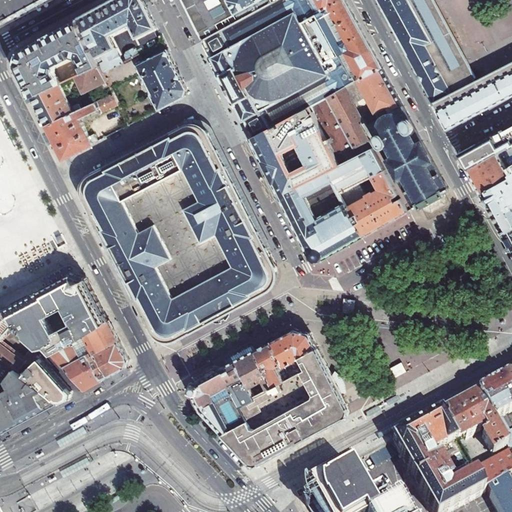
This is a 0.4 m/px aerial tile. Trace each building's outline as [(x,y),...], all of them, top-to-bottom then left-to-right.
[(0,0),(0,22),(2,23),(44,0),(0,0)] [(112,0),(98,8),(78,19),(100,64),(104,74),(140,55),(144,53),(142,49),(138,51),(135,50),(127,54),(126,58),(126,59),(122,62),(109,36),(129,26),(136,39),(157,28),(142,0),(112,0)] [(181,0),(202,42),(219,32),(216,26),(236,15),(240,21),(278,0),(181,0)] [(219,32),(202,42),(202,43),(205,42),(206,44),(205,44),(207,47),(208,46),(211,52),(210,53),(211,55),(212,55),(213,58),(212,58),(221,74),(219,75),(221,78),(222,78),(225,84),(224,85),(224,86),(225,88),(227,87),(230,94),(229,95),(230,97),(231,97),(234,102),(233,102),(234,106),(235,105),(243,122),(244,121),(245,123),(245,124),(246,126),(250,133),(249,133),(251,136),(252,136),(252,137),(251,138),(251,139),(310,107),(340,165),(359,154),(356,148),(329,97),(361,79),(317,0),(278,0),(240,21),(219,32)] [(345,0),(317,0),(361,79),(382,67),(359,24),(357,19),(355,15),(354,16),(353,14),(345,0)] [(511,0),(376,0),(447,129),(511,95),(511,0)] [(32,95),(33,97),(60,84),(55,72),(57,66),(73,57),(78,59),(85,72),(100,64),(78,19),(76,20),(76,18),(56,29),(22,47),(23,48),(20,50),(17,57),(15,64),(23,80),(32,96),(32,95)] [(144,62),(140,55),(104,74),(108,80),(111,89),(136,75),(141,73),(146,82),(152,94),(183,80),(176,66),(167,49),(144,62)] [(77,76),(85,92),(108,80),(104,74),(100,64),(85,72),(77,76)] [(361,79),(329,97),(356,148),(370,140),(362,124),(363,122),(364,120),(355,104),(367,97),(380,120),(404,106),(396,93),(382,67),(361,79)] [(141,73),(136,75),(141,85),(146,82),(141,73)] [(183,80),(152,94),(150,95),(159,111),(185,97),(188,90),(185,84),(183,80)] [(60,84),(33,97),(40,110),(48,125),(83,108),(80,103),(74,106),(75,107),(73,108),(60,84)] [(63,154),(65,160),(99,142),(95,135),(88,138),(79,119),(95,111),(104,114),(120,105),(113,92),(83,108),(48,125),(49,128),(63,154)] [(380,120),(370,125),(376,136),(415,209),(421,206),(422,208),(446,195),(444,193),(448,190),(450,190),(408,113),(404,106),(380,120)] [(310,107),(251,139),(252,140),(250,141),(256,151),(257,151),(263,161),(261,162),(273,185),(274,185),(309,254),(311,254),(311,255),(312,257),(314,259),(315,260),(317,260),(319,260),(320,260),(322,259),(323,258),(325,259),(358,240),(363,237),(341,196),(361,184),(375,176),(386,170),(374,147),(359,154),(340,165),(310,107)] [(123,270),(155,334),(159,338),(162,340),(167,341),(171,342),(175,341),(226,313),(271,289),(274,287),(277,283),(279,279),(279,275),(279,270),(277,266),(263,238),(209,132),(205,128),(201,125),(197,124),(192,124),(187,125),(138,150),(93,174),(90,176),(87,180),(85,184),(83,189),(84,193),(85,197),(90,206),(123,270)] [(507,149),(469,169),(476,181),(505,166),(502,160),(511,153),(511,125),(499,132),(507,149)] [(482,141),(461,153),(469,169),(507,149),(499,132),(498,133),(498,135),(483,143),(482,141)] [(370,140),(356,148),(359,154),(374,147),(370,140)] [(505,166),(476,181),(479,187),(482,193),(483,193),(511,177),(507,169),(511,166),(511,153),(502,160),(505,166)] [(511,177),(483,193),(503,234),(511,229),(511,166),(507,169),(511,177)] [(341,196),(363,237),(387,223),(408,212),(401,199),(396,201),(394,197),(399,195),(386,170),(375,176),(382,189),(375,192),(375,191),(368,196),(361,184),(341,196)] [(511,229),(503,234),(511,249),(511,229)] [(13,305),(6,308),(17,329),(40,347),(46,346),(53,354),(97,329),(96,327),(109,320),(106,316),(87,279),(78,276),(72,274),(40,290),(37,292),(13,305)] [(355,303),(356,299),(344,298),(343,305),(343,312),(348,313),(354,313),(355,303)] [(0,354),(2,356),(24,372),(30,364),(42,357),(36,351),(40,347),(17,329),(6,308),(3,310),(0,311),(0,354)] [(97,329),(53,354),(65,367),(90,354),(102,380),(103,381),(106,379),(127,367),(130,359),(121,343),(109,320),(96,327),(97,329)] [(279,338),(272,341),(283,362),(291,377),(302,371),(307,368),(305,365),(296,370),(291,361),(300,356),(318,346),(312,333),(311,332),(304,331),(296,329),(279,338)] [(264,345),(256,349),(275,386),(286,381),(277,365),(283,362),(272,341),(264,345)] [(332,374),(318,346),(300,356),(305,365),(307,368),(302,371),(310,385),(332,374)] [(275,386),(256,349),(246,354),(237,359),(255,396),(275,386)] [(0,358),(2,356),(0,354),(0,399),(4,398),(1,390),(8,384),(0,377),(0,358)] [(90,354),(65,367),(76,378),(86,389),(94,385),(102,380),(90,354)] [(24,372),(2,356),(0,358),(0,377),(8,384),(1,390),(4,398),(0,399),(0,436),(7,432),(28,421),(45,412),(61,403),(53,395),(24,372)] [(30,364),(24,372),(53,395),(61,403),(71,398),(73,391),(45,361),(42,357),(30,364)] [(255,396),(237,359),(228,364),(227,363),(211,372),(194,381),(191,389),(202,409),(212,419),(241,403),(242,404),(256,397),(255,396)] [(398,370),(393,372),(398,382),(409,376),(404,366),(398,370)] [(336,382),(332,374),(310,385),(302,371),(286,381),(275,386),(255,396),(256,397),(242,404),(250,419),(225,432),(251,461),(256,462),(262,462),(318,432),(339,421),(338,419),(341,418),(344,415),(345,414),(347,411),(347,406),(346,402),(344,400),(345,399),(336,382)] [(492,387),(476,395),(506,451),(509,456),(511,462),(511,386),(508,378),(502,381),(492,387)] [(446,412),(441,414),(457,444),(464,440),(465,442),(474,437),(474,436),(484,430),(487,435),(482,437),(482,439),(491,457),(493,458),(506,451),(476,395),(446,412)] [(241,403),(212,419),(224,433),(225,432),(250,419),(242,404),(241,403)] [(397,438),(393,440),(432,511),(449,511),(483,493),(473,475),(457,444),(441,414),(418,427),(407,433),(397,438)] [(392,441),(370,453),(375,461),(397,450),(392,441)] [(511,462),(509,456),(473,475),(483,493),(486,492),(505,481),(511,476),(511,462)] [(360,461),(352,465),(356,472),(364,468),(360,461)] [(319,511),(372,511),(351,471),(348,465),(343,467),(306,487),(303,489),(302,492),(302,496),(303,499),(304,501),(308,508),(315,504),(319,511)] [(511,511),(511,493),(505,481),(486,492),(496,511),(511,511)]
